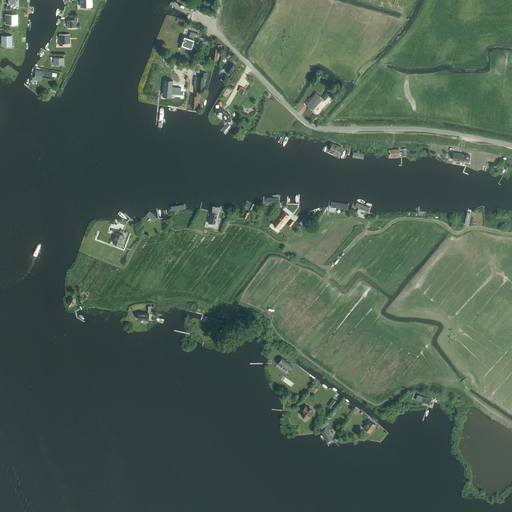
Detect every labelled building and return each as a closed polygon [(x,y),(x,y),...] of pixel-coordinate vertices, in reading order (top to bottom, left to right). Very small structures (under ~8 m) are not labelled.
[(6,14),(6,23),(17,23),(17,14),(6,14)] [(191,31),(191,32),(190,31),(190,32),(191,32),(189,38),(185,37),(182,49),(180,48),(180,49),(190,52),(190,51),(192,46),(194,46),(195,43),(193,42),(194,41),(198,41),(197,41),(199,35),(202,35),(199,34),(198,33),(192,32),(191,31)] [(59,44),(70,43),(70,34),(59,34),(59,44)] [(12,35),(2,35),(2,45),(5,45),(5,44),(9,44),(9,45),(12,45),(12,35)] [(221,51),(222,44),(216,44),(216,47),(213,47),(211,58),(217,59),(219,50),(221,51)] [(57,57),(57,56),(54,56),(54,65),(64,65),(64,57),(57,57)] [(230,73),(236,64),(231,61),(225,70),(230,73)] [(32,78),(32,79),(41,80),(42,78),(45,79),(46,78),(46,76),(52,77),(52,76),(52,72),(43,71),(36,70),(35,74),(34,75),(35,76),(34,78),(32,78)] [(206,78),(207,72),(201,72),(201,75),(199,75),(199,76),(198,76),(197,87),(204,88),(205,78),(206,78)] [(164,80),(163,93),(169,94),(169,97),(171,97),(171,94),(171,92),(175,93),(175,94),(180,94),(181,87),(176,87),(172,87),(173,81),(164,80)] [(200,98),(200,92),(195,91),(194,96),(191,96),(191,107),(197,107),(198,97),(200,98)] [(322,97),(316,92),(306,104),(318,114),(332,97),(326,92),(322,97)] [(223,107),(217,108),(217,110),(217,113),(220,113),(225,116),(225,120),(228,120),(231,120),(230,114),(223,107)] [(329,150),(335,152),(334,152),(339,154),(342,148),(337,146),(332,144),(329,150)] [(453,153),(453,159),(457,159),(457,160),(460,160),(461,160),(465,161),(468,162),(470,155),(466,154),(466,155),(462,154),(458,153),(458,154),(453,153)] [(349,205),(332,202),(331,207),(348,210),(349,205)] [(356,203),(354,207),(368,212),(370,208),(356,203)] [(279,217),(273,224),(278,228),(289,215),(284,210),(280,215),(281,216),(279,218),(279,217)] [(315,217),(307,211),(297,222),(306,228),(315,217)] [(157,220),(147,213),(145,216),(155,224),(157,220)] [(209,223),(215,225),(218,214),(214,213),(214,215),(211,214),(209,223)] [(117,233),(113,242),(120,244),(124,235),(117,233)] [(224,321),(201,314),(200,320),(222,326),(224,321)] [(277,364),(288,372),(293,365),(282,357),(277,364)] [(435,402),(415,395),(414,401),(421,403),(420,405),(433,409),(435,402)] [(328,406),(331,409),(337,401),(333,399),(328,406)] [(306,406),(302,410),(304,411),(301,415),(306,418),(308,414),(310,416),(313,411),(311,410),(311,409),(308,407),(306,406)] [(321,429),(329,424),(327,420),(323,422),(323,423),(322,424),(322,425),(320,426),(321,429)] [(370,432),(375,424),(368,420),(363,427),(370,432)] [(325,429),(319,433),(326,446),(333,442),(325,429)]
